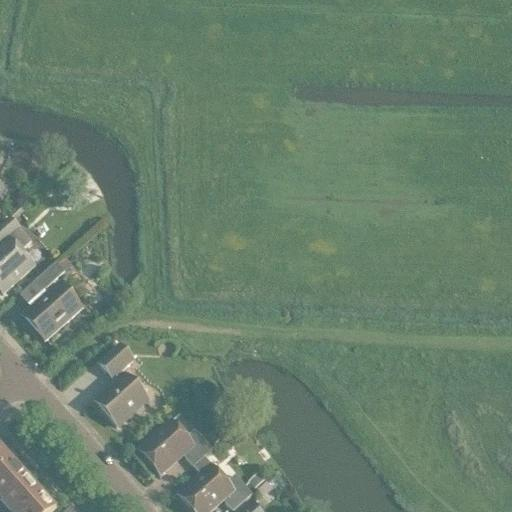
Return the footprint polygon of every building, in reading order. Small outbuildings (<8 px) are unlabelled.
[(30,244),(18,230),(8,219),(0,226),(0,293),(2,295),(31,268),(18,253),(30,244)] [(33,283),(44,295),(20,316),(44,342),(80,311),(56,284),(65,276),(63,274),(69,268),(62,260),(56,266),(54,264),(33,283)] [(146,401),(120,372),(132,361),(118,346),(97,365),(115,385),(94,404),(115,428),(146,401)] [(158,476),(181,456),(191,468),(202,459),(211,450),(200,439),(193,431),(184,439),(170,423),(137,452),(158,476)] [(0,470),(11,461),(1,451),(5,448),(0,442),(0,470)] [(233,476),(224,484),(202,459),(191,468),(199,477),(177,497),(190,511),(207,511),(221,501),(230,511),(231,511),(251,495),(233,476)] [(0,499),(29,474),(23,468),(20,472),(11,461),(0,470),(0,499)] [(0,502),(8,511),(18,511),(39,494),(30,483),(34,480),(29,474),(0,499),(0,502)] [(18,511),(52,511),(58,507),(52,500),(48,504),(39,494),(18,511)] [(256,511),(248,503),(237,511),(256,511)]
